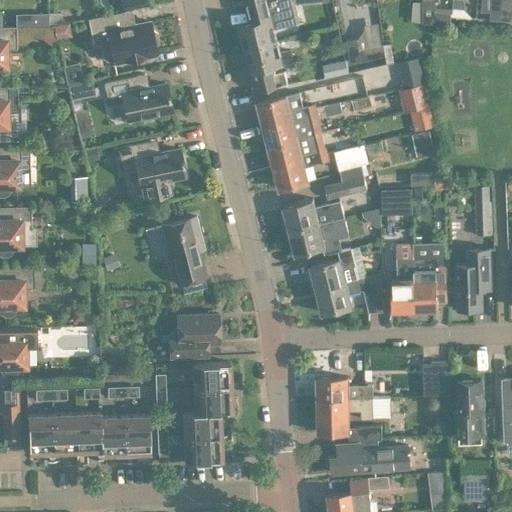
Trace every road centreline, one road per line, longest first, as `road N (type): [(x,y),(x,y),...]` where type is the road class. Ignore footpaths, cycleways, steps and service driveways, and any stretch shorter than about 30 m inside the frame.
road 1 (residential): [(273,338),(193,0)]
road 2 (residential): [(29,498),(285,488)]
road 3 (residential): [(273,338),(511,332)]
road 4 (residential): [(285,488),(273,338)]
